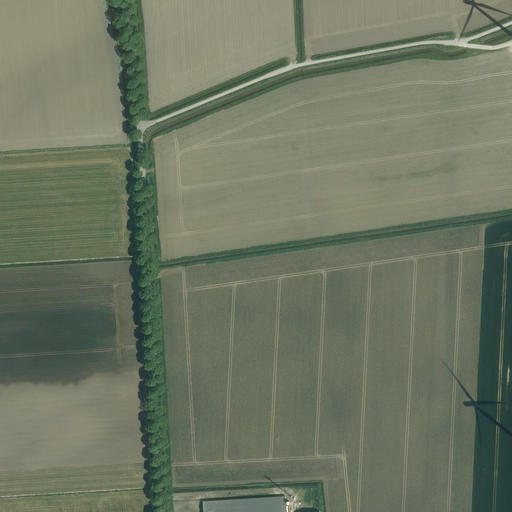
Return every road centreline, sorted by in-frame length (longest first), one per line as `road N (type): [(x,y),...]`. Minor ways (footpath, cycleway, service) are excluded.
road 1 (unclassified): [(140,127),(290,67),(463,41),(511,22)]
road 2 (unclassified): [(161,511),(140,127)]
road 3 (unclassified): [(140,127),(126,0)]
